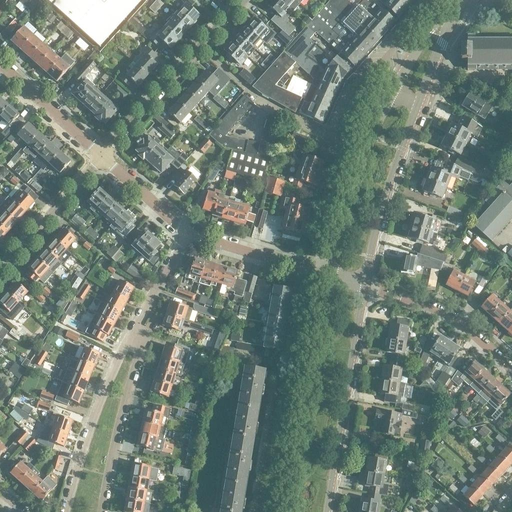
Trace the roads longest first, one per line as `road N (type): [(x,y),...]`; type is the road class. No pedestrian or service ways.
road 1 (tertiary): [(329,275),(291,511)]
road 2 (tertiary): [(325,511),(363,283)]
road 3 (residential): [(101,160),(243,0)]
road 4 (residential): [(61,511),(132,335)]
road 5 (tertiary): [(390,97),(344,207),(329,275)]
road 6 (residential): [(103,511),(141,342),(132,335)]
road 7 (tertiary): [(363,283),(415,110)]
road 8 (residential): [(511,370),(449,314),(363,283)]
road 9 (residential): [(0,272),(101,160)]
road 10 (residential): [(329,275),(188,236)]
road 11 (residential): [(101,160),(0,68)]
